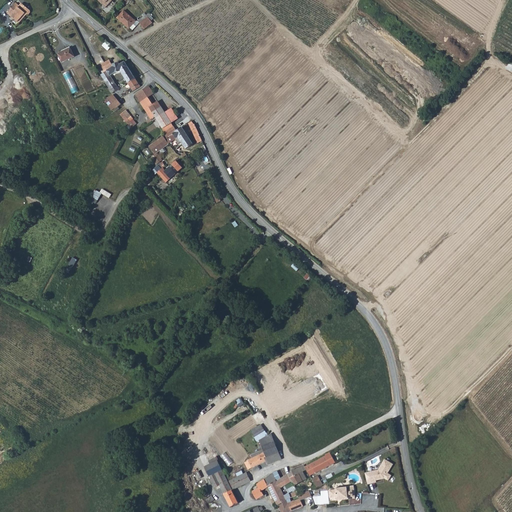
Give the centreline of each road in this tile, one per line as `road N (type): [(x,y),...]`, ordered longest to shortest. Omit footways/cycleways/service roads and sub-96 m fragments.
road 1 (tertiary): [(75,8),(193,114),(241,203),(376,326),(391,359),(420,511)]
road 2 (track): [(252,0),(423,165),(400,194),(511,281)]
road 3 (track): [(398,410),(290,462),(264,408),(237,395),(205,427),(201,465)]
road 4 (track): [(511,161),(365,312)]
